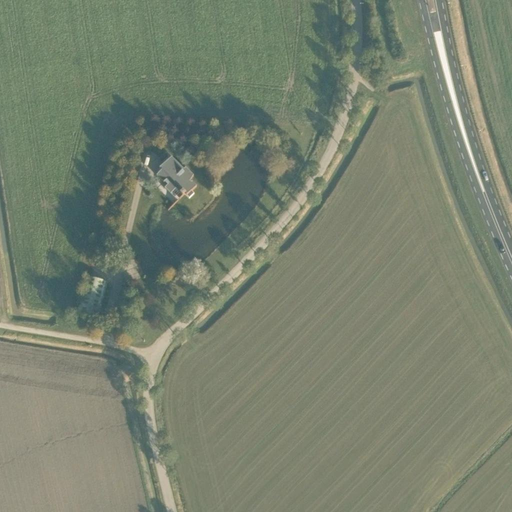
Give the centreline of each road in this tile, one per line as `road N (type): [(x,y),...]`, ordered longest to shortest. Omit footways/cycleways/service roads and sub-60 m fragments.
road 1 (tertiary): [(170,511),(149,421),(154,358),(286,221),(328,157),(351,87),(354,0)]
road 2 (trunk): [(421,0),(460,140),(501,239)]
road 3 (trunk): [(501,239),(438,0)]
